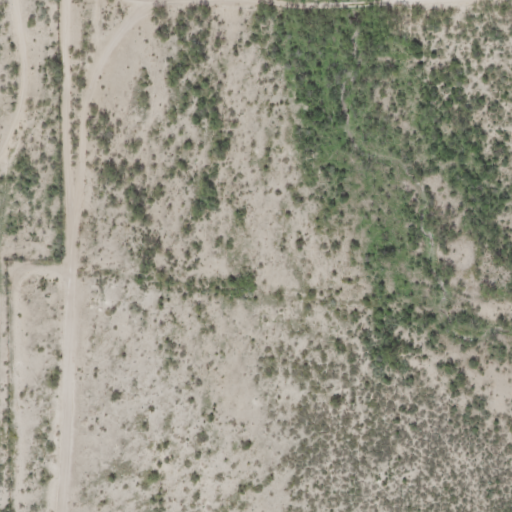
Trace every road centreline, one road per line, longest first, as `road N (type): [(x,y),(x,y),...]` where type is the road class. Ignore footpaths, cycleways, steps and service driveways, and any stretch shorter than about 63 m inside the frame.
road 1 (residential): [(20,511),(12,157),(45,0)]
road 2 (track): [(511,18),(39,38)]
